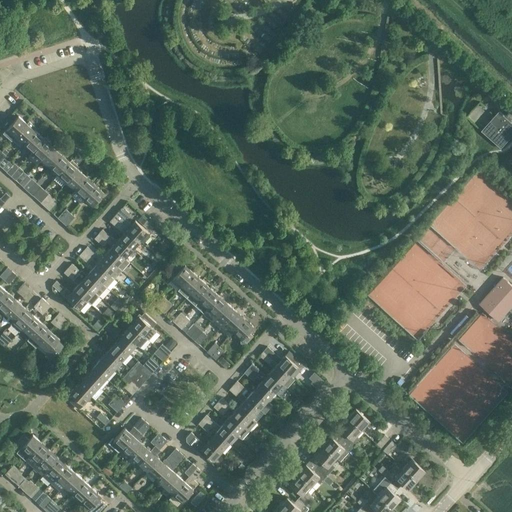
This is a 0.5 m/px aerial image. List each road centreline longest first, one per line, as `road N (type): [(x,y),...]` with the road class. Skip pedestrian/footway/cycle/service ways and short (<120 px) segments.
road 1 (residential): [(0,97),(17,78),(84,57),(137,180)]
road 2 (residential): [(137,180),(285,314)]
road 3 (residential): [(237,494),(349,370)]
road 4 (residential): [(468,478),(349,370)]
